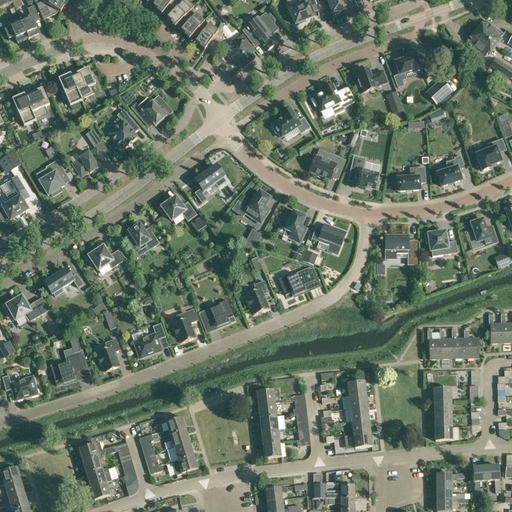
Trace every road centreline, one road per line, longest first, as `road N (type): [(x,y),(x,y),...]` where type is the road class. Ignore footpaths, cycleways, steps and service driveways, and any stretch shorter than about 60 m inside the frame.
road 1 (residential): [(367,215),(357,271),(326,303),(147,376),(0,424)]
road 2 (residential): [(219,121),(329,52),(469,0)]
road 3 (residential): [(0,288),(117,217),(228,133)]
road 4 (residential): [(0,269),(91,217),(219,121)]
road 5 (residential): [(0,247),(181,127),(203,96)]
road 6 (residential): [(203,96),(233,89),(335,31),(420,0)]
road 7 (residential): [(228,133),(330,67),(411,36)]
road 8 (residential): [(204,483),(379,459)]
road 9 (residential): [(367,215),(292,190),(262,172),(228,133)]
road 10 (residential): [(511,182),(446,207),(367,215)]
